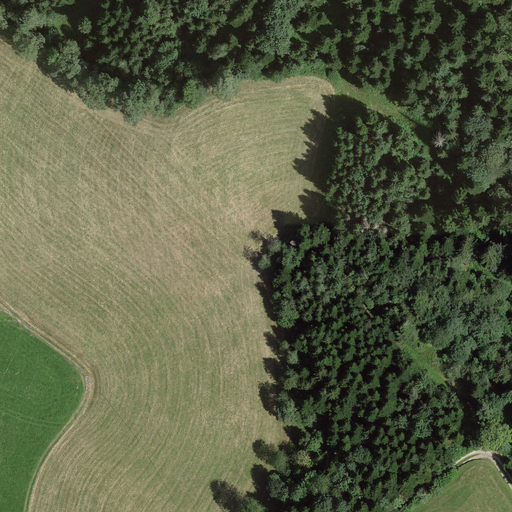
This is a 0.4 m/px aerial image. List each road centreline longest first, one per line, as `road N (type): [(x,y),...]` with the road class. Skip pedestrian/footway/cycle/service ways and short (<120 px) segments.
road 1 (track): [(486,447),(453,394),(364,294),(324,222),(316,175),(342,85),(338,0)]
road 2 (track): [(511,285),(479,265),(476,219),(429,142),(391,105),(342,85)]
road 3 (track): [(32,511),(42,473),(89,409),(93,378),(0,297)]
